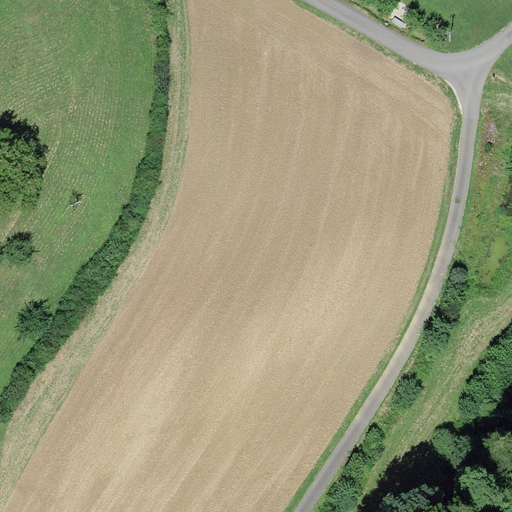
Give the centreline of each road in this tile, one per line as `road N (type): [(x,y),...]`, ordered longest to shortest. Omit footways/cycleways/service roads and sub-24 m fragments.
road 1 (unclassified): [(511,38),(476,70),(438,275),(387,378),(301,511)]
road 2 (track): [(476,70),(446,68),(322,0)]
